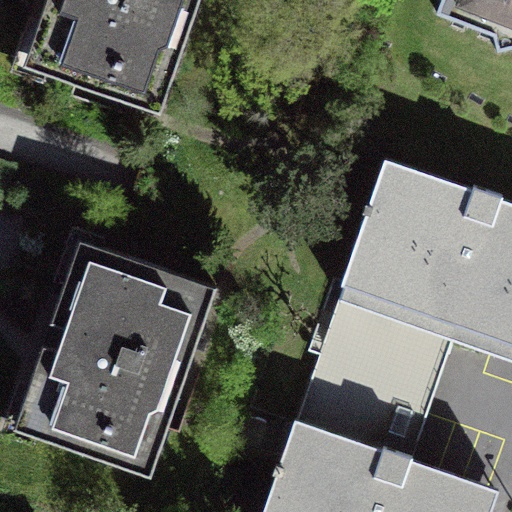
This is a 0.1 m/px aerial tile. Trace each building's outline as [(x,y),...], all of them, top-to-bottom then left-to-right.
[(202,0),(50,0),(27,63),(161,111),(202,0)] [(511,0),(441,0),(437,12),(493,34),(497,49),(511,46),(511,0)] [(472,189),(387,160),(372,203),(367,201),(364,210),(369,212),(345,283),(511,340),(511,202),(501,199),(503,194),(473,184),(472,189)] [(216,300),(85,256),(24,434),(156,478),(216,300)] [(340,296),(297,420),(382,449),(383,444),(386,445),(427,326),(340,296)] [(382,449),(297,420),(282,463),(276,461),(274,469),(279,471),(264,511),(486,511),(494,489),(411,460),(413,454),(386,445),(383,444),(382,449)]
